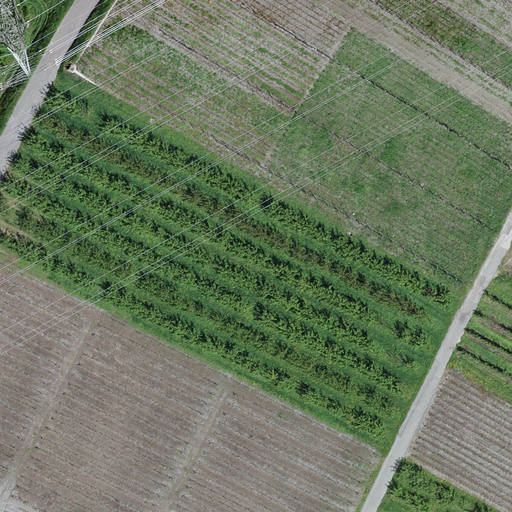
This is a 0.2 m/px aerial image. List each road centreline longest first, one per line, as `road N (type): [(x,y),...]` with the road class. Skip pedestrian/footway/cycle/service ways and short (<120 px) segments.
road 1 (unclassified): [(366,511),(511,225)]
road 2 (unclassified): [(0,163),(91,0)]
